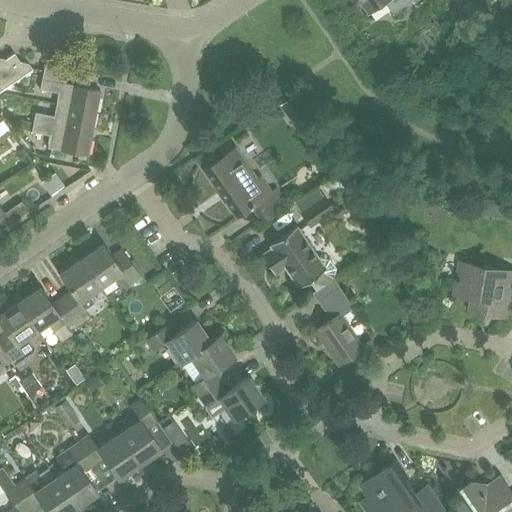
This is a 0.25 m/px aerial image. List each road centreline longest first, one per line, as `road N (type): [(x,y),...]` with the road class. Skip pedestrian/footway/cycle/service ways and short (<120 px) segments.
road 1 (residential): [(318,427),(264,346),(280,335),(221,249),(175,240),(132,174)]
road 2 (residential): [(190,33),(7,0)]
road 3 (residential): [(132,174),(175,134),(190,33)]
road 4 (residential): [(0,265),(132,174)]
road 5 (residential): [(367,427),(471,448),(511,420)]
road 6 (residential): [(511,350),(434,333),(378,370)]
road 7 (residential): [(233,485),(171,475),(116,511)]
